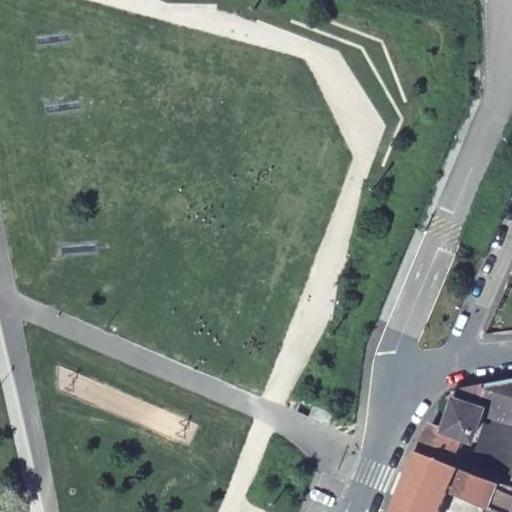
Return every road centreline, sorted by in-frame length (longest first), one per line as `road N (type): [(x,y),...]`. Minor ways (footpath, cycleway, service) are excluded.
road 1 (residential): [(457,353),(388,442),(359,511)]
road 2 (residential): [(511,233),(457,353)]
